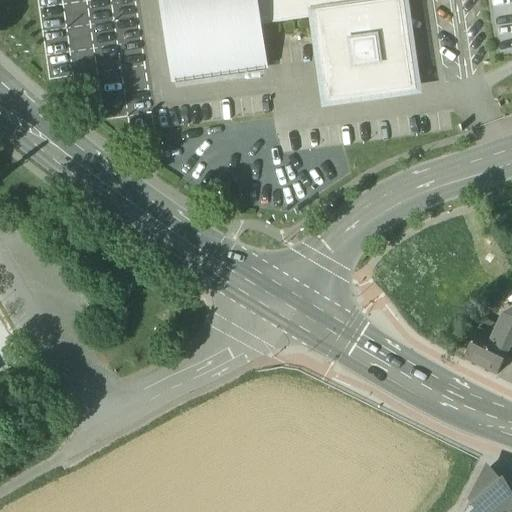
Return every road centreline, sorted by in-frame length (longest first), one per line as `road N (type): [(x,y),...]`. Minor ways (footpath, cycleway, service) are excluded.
road 1 (secondary): [(286,306),(208,257),(0,95)]
road 2 (tertiary): [(286,306),(343,238),(394,199),(511,155)]
road 3 (secondary): [(511,422),(286,306)]
road 4 (residential): [(117,400),(245,340),(286,306)]
